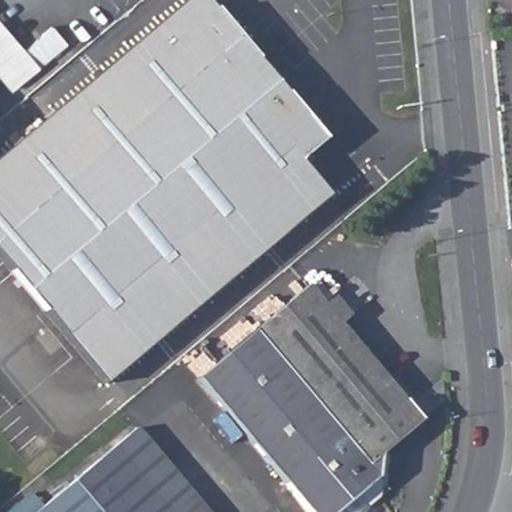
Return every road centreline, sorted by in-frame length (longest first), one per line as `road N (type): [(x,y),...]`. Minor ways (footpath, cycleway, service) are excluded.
road 1 (residential): [(472,511),(491,454),(490,399),(446,0)]
road 2 (unknown): [(0,130),(151,0)]
road 3 (unknown): [(0,318),(104,436)]
road 4 (unknown): [(346,77),(402,127),(457,132)]
